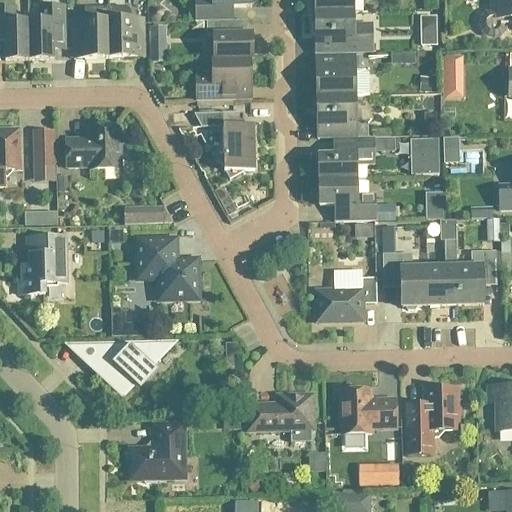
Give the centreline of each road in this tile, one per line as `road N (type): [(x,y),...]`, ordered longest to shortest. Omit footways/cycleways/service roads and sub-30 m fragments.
road 1 (residential): [(224,247),(281,352),(300,361),(511,355)]
road 2 (residential): [(0,100),(138,96),(224,247)]
road 3 (residential): [(224,247),(282,220),(276,0)]
road 4 (residential): [(66,511),(61,426),(0,361)]
